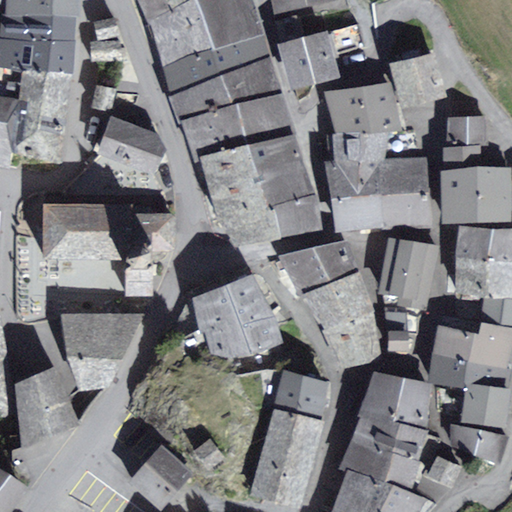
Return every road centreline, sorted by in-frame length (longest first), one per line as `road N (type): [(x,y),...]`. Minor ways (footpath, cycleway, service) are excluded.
road 1 (residential): [(99,0),(85,30),(76,159),(62,179),(28,186),(14,199),(2,306)]
road 2 (residential): [(192,250),(176,154),(117,0)]
road 3 (residential): [(460,68),(432,14),(404,9),(387,26),(382,67),(322,88),(296,113)]
road 4 (residential): [(80,446),(115,397),(192,250)]
road 5 (residential): [(335,375),(416,364),(436,299),(441,234)]
road 6 (residential): [(441,234),(436,124),(460,68)]
road 7 (residential): [(258,259),(322,344),(335,375)]
road 8 (residential): [(335,375),(312,511)]
